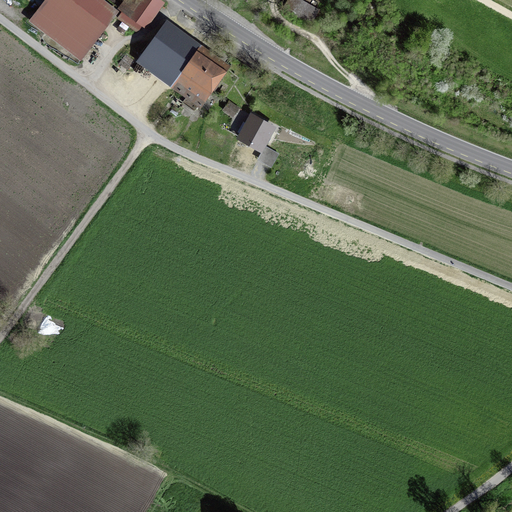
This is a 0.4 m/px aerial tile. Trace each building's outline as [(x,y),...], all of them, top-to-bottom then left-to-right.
[(96,0),(48,0),(32,20),(80,57),(114,13),(96,0)] [(156,0),(126,0),(120,9),(142,25),(159,2),(156,0)] [(288,0),(283,8),(310,24),(318,11),(299,0),(288,0)] [(225,68),(166,25),(143,56),(176,80),(172,86),(199,105),(225,68)] [(233,115),(238,108),(229,101),(224,108),(233,115)] [(273,127),(252,116),(240,138),(261,149),(273,127)]
